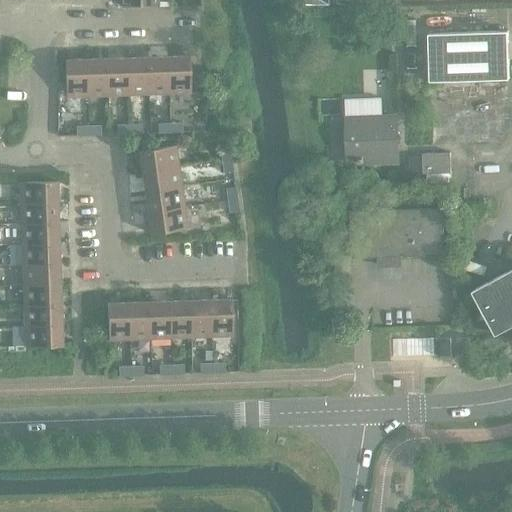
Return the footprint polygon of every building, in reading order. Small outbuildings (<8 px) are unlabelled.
[(429,34),(430,82),(510,79),(508,31),(429,34)] [(168,57),(169,94),(190,93),(189,56),(168,57)] [(169,94),(168,57),(147,58),(148,95),(169,94)] [(128,96),(127,58),(106,59),(107,96),(128,96)] [(148,95),(147,58),(127,58),(128,96),(148,95)] [(107,96),(106,59),(86,60),(87,97),(107,96)] [(87,97),(86,60),(64,60),(66,98),(87,97)] [(397,118),(346,120),(347,163),(398,161),(397,118)] [(170,133),(170,124),(157,125),(157,134),(170,133)] [(170,124),(170,133),(183,133),(182,124),(170,124)] [(129,126),(129,134),(142,134),(142,125),(129,126)] [(129,134),(129,126),(116,126),(117,135),(129,134)] [(88,136),(88,127),(76,127),(76,136),(88,136)] [(88,127),(88,136),(101,135),(101,127),(88,127)] [(138,151),(141,172),(178,167),(175,146),(138,151)] [(222,161),(231,160),(229,147),(220,148),(222,161)] [(423,174),(451,173),(450,153),(422,154),(423,174)] [(231,160),(222,161),(224,173),(232,172),(231,160)] [(144,192),(181,187),(178,167),(141,172),(144,192)] [(20,204),(57,202),(56,181),(19,182),(20,204)] [(147,213),(184,208),(181,187),(144,192),(147,213)] [(228,201),(236,200),(235,187),(226,189),(228,201)] [(236,200),(228,201),(229,214),(238,212),(236,200)] [(21,224),(58,223),(57,202),(20,204),(21,224)] [(184,208),(147,213),(150,234),(187,229),(184,208)] [(401,257),(444,256),(443,209),(350,211),(352,258),(383,257),(383,267),(401,267),(401,257)] [(21,244),(58,243),(58,223),(21,224),(21,244)] [(22,265),(59,264),(58,243),(21,244),(22,265)] [(23,285),(60,284),(59,264),(22,265),(23,285)] [(511,270),(472,291),(496,336),(511,327),(511,270)] [(23,306),(61,305),(60,284),(23,285),(23,306)] [(210,300),(211,337),(233,336),(231,299),(210,300)] [(211,337),(210,300),(190,301),(191,338),(211,337)] [(170,339),(169,301),(149,302),(150,339),(170,339)] [(191,338),(190,301),(169,301),(170,339),(191,338)] [(150,339),(149,302),(128,303),(129,340),(150,339)] [(129,340),(128,303),(107,304),(108,341),(129,340)] [(24,326),(61,325),(61,305),(23,306),(24,326)] [(61,325),(24,326),(25,348),(62,346),(61,325)] [(469,337),(434,339),(434,356),(470,355),(469,337)] [(212,373),(212,364),(199,365),(200,374),(212,373)] [(212,364),(212,373),(225,373),(224,364),(212,364)] [(171,366),(171,375),(184,374),(184,365),(171,366)] [(171,375),(171,366),(159,366),(159,375),(171,375)] [(131,376),(131,367),(118,368),(118,376),(131,376)] [(131,367),(131,376),(143,376),(143,367),(131,367)]
